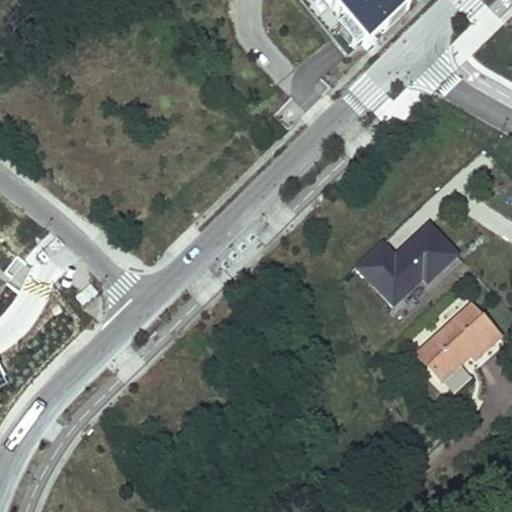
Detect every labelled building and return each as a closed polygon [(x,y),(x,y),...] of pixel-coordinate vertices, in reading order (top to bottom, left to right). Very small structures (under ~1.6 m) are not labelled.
[(408,10),(399,0),(299,0),(348,59),(362,48),(408,10)] [(409,11),(408,10),(362,48),(366,53),(409,11)] [(387,246),(358,270),(393,312),(422,288),(461,257),(436,226),(397,258),(387,246)] [(76,295),(84,305),(99,292),(91,283),(76,295)] [(471,307),(414,356),(440,386),(468,360),(473,365),(500,340),(471,307)]
